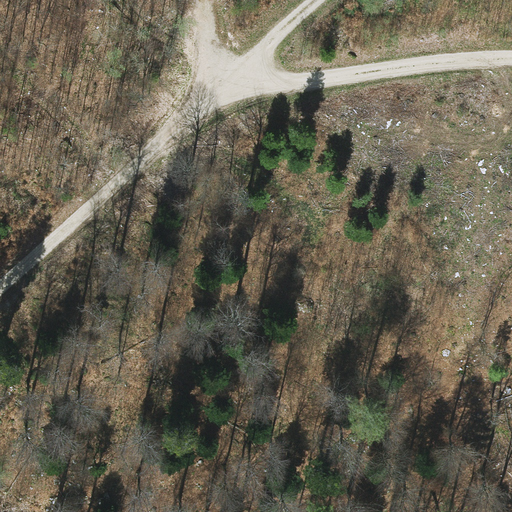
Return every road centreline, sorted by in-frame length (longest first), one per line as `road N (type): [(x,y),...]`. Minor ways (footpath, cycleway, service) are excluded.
road 1 (track): [(0,290),(220,94)]
road 2 (track): [(220,94),(267,81),(511,58)]
